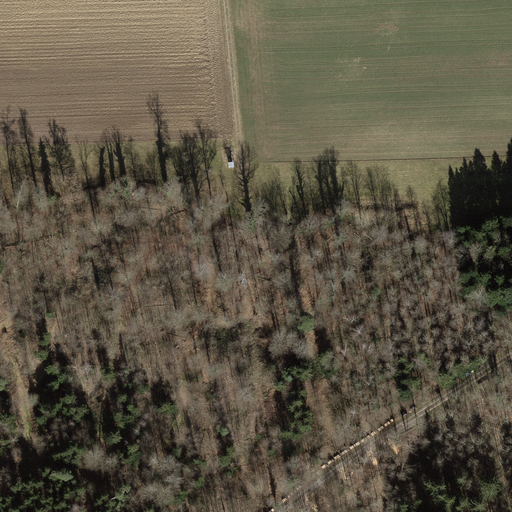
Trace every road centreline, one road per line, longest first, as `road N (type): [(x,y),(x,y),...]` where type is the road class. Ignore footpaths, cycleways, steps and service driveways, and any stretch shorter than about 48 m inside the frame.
road 1 (track): [(286,511),(441,396),(511,354)]
road 2 (track): [(225,0),(242,171)]
